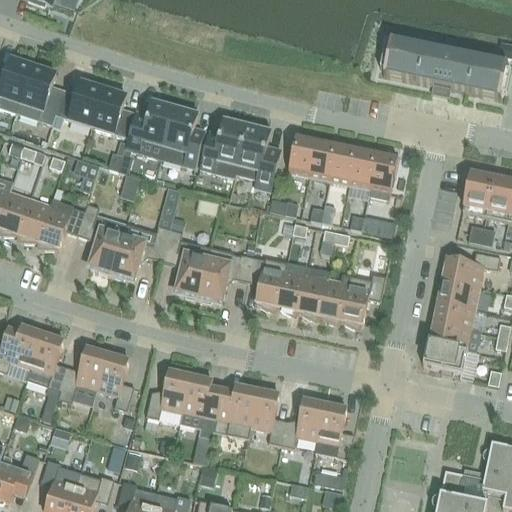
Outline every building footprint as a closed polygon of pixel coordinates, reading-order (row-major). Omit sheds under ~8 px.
[(25,0),(29,1),(27,5),(45,11),(46,7),(52,9),(55,0),(25,0)] [(383,80),(466,97),(501,104),(501,102),(498,101),(504,70),(508,71),(508,69),(391,45),(390,47),(394,48),(388,78),(384,78),(383,80)] [(0,113),(18,119),(34,72),(11,64),(7,76),(0,73),(0,113)] [(53,131),(56,121),(65,95),(53,91),(57,80),(34,72),(18,119),(53,131)] [(69,125),(92,133),(106,90),(91,85),(89,90),(81,87),(77,99),(65,95),(56,121),(69,125)] [(120,94),(106,90),(92,133),(115,140),(115,139),(128,143),(133,127),(136,118),(123,114),(127,102),(119,99),(120,94)] [(125,154),(160,163),(177,108),(158,103),(157,109),(153,108),(146,131),(134,127),(134,128),(133,127),(128,143),(125,154)] [(196,113),(177,108),(160,163),(195,173),(203,147),(192,143),(198,120),(194,119),(196,113)] [(249,126),(229,121),(227,127),(224,126),(218,150),(207,147),(200,174),(235,184),(236,180),(249,126)] [(255,193),(269,197),(279,165),(265,161),(270,138),(267,137),(269,131),(249,126),(236,180),(257,186),(255,193)] [(289,178),(310,183),(318,145),(305,142),(305,144),(296,142),(289,178)] [(330,147),(318,145),(310,183),(330,187),(338,149),(337,149),(336,151),(330,149),(330,147)] [(22,162),(26,152),(13,148),(10,158),(22,162)] [(350,191),(358,153),(357,153),(356,155),(350,153),(350,151),(338,149),(330,187),(350,191)] [(37,156),(26,152),(22,162),(34,166),(37,156)] [(370,156),(358,153),(350,191),(370,195),(378,157),(377,157),(376,159),(370,158),(370,156)] [(378,157),(370,195),(391,199),(398,164),(390,162),(390,160),(378,157)] [(110,158),(105,176),(125,181),(129,163),(110,158)] [(62,176),(66,166),(53,162),(50,172),(62,176)] [(146,194),(151,174),(135,169),(129,189),(146,194)] [(494,183),(471,178),(463,217),(486,222),(494,183)] [(511,186),(494,183),(486,222),(509,227),(511,210),(511,186)] [(0,226),(10,197),(0,194),(0,226)] [(18,241),(30,204),(10,197),(0,226),(0,233),(4,235),(4,240),(18,241)] [(66,236),(81,242),(92,210),(88,209),(85,216),(74,212),(75,210),(53,203),(50,211),(51,211),(38,248),(39,248),(39,247),(45,249),(45,254),(59,255),(66,236)] [(51,211),(50,211),(30,204),(18,241),(19,241),(19,240),(25,242),(24,247),(38,248),(51,211)] [(296,223),(299,210),(288,208),(285,220),(296,223)] [(111,281),(124,240),(94,231),(100,213),(92,210),(81,242),(97,247),(90,271),(99,274),(98,277),(111,281)] [(325,210),(324,215),(321,228),(332,230),(335,217),(336,212),(325,210)] [(321,228),(324,215),(313,213),(310,226),(321,228)] [(361,236),(364,223),(353,221),(350,234),(361,236)] [(375,226),(364,223),(361,236),(372,238),(375,226)] [(308,232),(295,229),(293,240),(306,242),(308,232)] [(142,261),(162,266),(171,234),(159,231),(157,238),(127,230),(124,240),(111,281),(124,285),(125,282),(135,285),(142,261)] [(472,231),(471,239),(482,242),(484,234),(472,231)] [(198,305),(211,253),(181,245),(183,238),(171,234),(162,266),(182,272),(176,296),(186,299),(185,301),(198,305)] [(496,236),(484,234),(482,242),(494,244),(496,236)] [(336,248),(338,238),(325,235),(323,246),(336,248)] [(350,240),(338,238),(336,248),(348,251),(350,240)] [(471,239),(469,247),(481,249),(482,242),(471,239)] [(494,244),(482,242),(481,249),(492,252),(494,244)] [(228,283),(244,286),(249,262),(241,260),(241,261),(234,259),(234,258),(211,253),(198,305),(212,308),(212,305),(222,308),(228,283)] [(444,271),(441,285),(480,293),(484,273),(498,276),(501,262),(476,257),(473,269),(448,264),(446,271),(444,271)] [(278,313),(287,268),(266,263),(265,265),(249,262),(244,286),(260,290),(256,309),(269,316),(272,311),(277,312),(277,313),(278,313)] [(299,318),(307,280),(286,276),(288,268),(287,268),(278,313),(290,320),(293,315),(298,316),(298,317),(299,318)] [(320,322),(328,285),(330,277),(308,273),(307,280),(299,318),(311,325),(314,320),(320,321),(320,322)] [(342,327),(351,281),(342,279),(340,287),(328,285),(320,322),(332,329),(335,324),(341,325),(341,326),(342,327)] [(371,285),(351,281),(342,327),(354,333),(356,329),(363,330),(369,304),(381,307),(386,282),(373,279),(371,285)] [(475,314),(480,293),(441,285),(437,306),(475,314)] [(471,336),(475,314),(437,306),(432,328),(471,336)] [(467,356),(471,336),(432,328),(428,349),(468,358),(468,356),(467,356)] [(501,329),(498,341),(509,344),(511,331),(501,329)] [(28,386),(44,336),(26,330),(25,333),(22,332),(15,355),(3,351),(0,359),(0,376),(8,379),(12,368),(31,374),(27,385),(28,386)] [(63,342),(44,336),(28,386),(49,393),(61,397),(68,373),(57,369),(65,346),(62,345),(63,342)] [(506,356),(509,344),(498,341),(495,354),(506,356)] [(468,358),(428,349),(423,371),(442,375),(441,379),(452,382),(453,377),(462,379),(466,358),(468,358)] [(98,395),(109,356),(90,351),(90,354),(87,353),(80,376),(68,373),(61,397),(59,404),(72,409),(78,389),(98,395)] [(128,362),(109,356),(98,395),(118,401),(114,412),(127,416),(135,392),(123,389),(130,366),(127,365),(128,362)] [(183,418),(192,378),(173,374),(172,377),(170,376),(164,400),(152,397),(146,421),(162,425),(164,413),(183,418)] [(488,389),(499,392),(502,377),(491,375),(488,389)] [(211,383),(192,378),(183,418),(205,423),(201,442),(212,445),(220,412),(208,410),(213,386),(210,386),(211,383)] [(248,444),(259,392),(240,388),(239,391),(236,391),(232,415),(220,412),(212,445),(215,445),(217,437),(248,444)] [(278,396),(259,392),(248,444),(251,444),(254,433),(271,436),(269,447),(282,450),(287,426),(275,424),(280,400),(277,399),(278,396)] [(318,446),(326,406),(307,402),(306,405),(304,405),(299,429),(287,426),(282,450),(295,453),(297,442),(317,446),(318,446)] [(346,410),(326,406),(318,446),(317,446),(315,457),(350,465),(355,440),(343,438),(348,414),(345,413),(346,410)] [(82,423),(80,430),(64,424),(60,436),(88,445),(94,427),(82,423)] [(507,501),(511,476),(511,453),(492,449),(486,478),(487,478),(483,496),(491,498),(506,501),(507,501)] [(6,455),(0,473),(0,508),(3,509),(11,509),(14,500),(17,502),(26,505),(32,487),(40,464),(27,459),(22,473),(3,467),(7,455),(6,455)] [(133,458),(131,468),(150,471),(152,461),(133,458)] [(226,480),(227,460),(211,460),(211,480),(226,480)] [(239,483),(245,464),(235,461),(228,479),(239,483)] [(321,476),(348,480),(350,467),(324,462),(321,476)] [(70,511),(81,478),(61,472),(61,470),(48,466),(41,490),(53,493),(47,511),(70,511)] [(487,511),(491,498),(483,496),(487,478),(486,478),(481,477),(480,480),(471,482),(446,476),(438,511),(487,511)] [(511,511),(511,476),(507,501),(506,501),(503,511),(511,511)] [(101,484),(81,478),(70,511),(94,511),(96,506),(108,510),(115,486),(102,482),(101,484)] [(124,487),(118,511),(120,511),(153,511),(154,510),(157,498),(136,493),(137,490),(124,487)] [(154,510),(153,511),(188,511),(191,504),(178,500),(177,503),(157,498),(154,510)]
